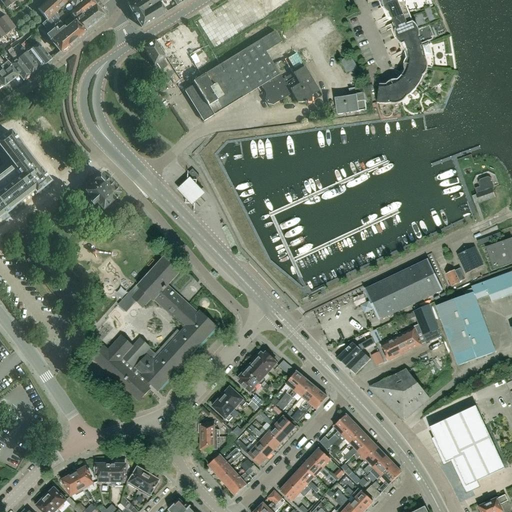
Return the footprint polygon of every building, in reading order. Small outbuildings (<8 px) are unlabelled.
[(14,0),(0,0),(0,1),(6,9),(16,2),(14,0)] [(65,5),(60,0),(47,0),(46,2),(56,13),(63,7),(65,5)] [(86,0),(74,10),(62,20),(60,22),(65,29),(75,21),(96,6),(90,0),(86,0)] [(70,0),(65,5),(63,7),(66,10),(70,6),(74,10),(86,0),(70,0)] [(159,3),(157,0),(141,0),(129,8),(135,18),(159,3)] [(402,0),(400,0),(385,6),(391,22),(409,15),(402,0)] [(46,2),(37,10),(47,21),(53,15),(56,13),(46,2)] [(165,13),(159,3),(135,18),(141,28),(150,22),(150,23),(159,17),(165,13)] [(96,6),(75,21),(84,32),(86,31),(104,16),(96,6)] [(56,13),(53,15),(60,22),(62,20),(56,13)] [(0,28),(6,35),(15,28),(5,15),(0,19),(0,28)] [(47,21),(42,25),(49,34),(46,36),(49,39),(53,45),(60,52),(61,51),(64,51),(66,49),(68,46),(84,32),(75,21),(65,29),(60,22),(53,15),(47,21)] [(409,15),(391,22),(397,37),(415,30),(409,15)] [(176,38),(179,42),(184,39),(185,40),(197,31),(189,21),(175,32),(179,37),(176,38)] [(353,27),(357,36),(363,33),(359,25),(353,27)] [(421,45),(415,30),(397,37),(404,53),(421,45)] [(275,31),(215,68),(193,82),(194,85),(184,91),(203,122),(257,88),(261,86),(279,75),(265,52),(282,42),(275,31)] [(322,33),(312,37),(315,43),(325,39),(322,33)] [(24,42),(21,46),(39,68),(44,64),(44,65),(51,60),(38,44),(30,50),(24,42)] [(180,80),(155,42),(153,43),(153,42),(143,49),(167,88),(180,80)] [(427,43),(421,45),(404,53),(405,59),(405,65),(424,67),(425,63),(425,58),(424,54),(429,53),(427,43)] [(14,51),(9,46),(5,49),(15,61),(10,64),(19,76),(23,81),(31,75),(13,52),(14,51)] [(15,50),(14,51),(13,52),(31,75),(39,68),(21,46),(20,47),(20,46),(19,47),(24,54),(20,57),(15,50)] [(302,64),(296,54),(291,57),(287,59),(287,58),(287,59),(293,69),(302,64)] [(357,68),(350,55),(339,62),(346,74),(357,68)] [(5,64),(0,58),(0,67),(1,68),(11,81),(14,79),(16,80),(18,78),(18,76),(19,76),(10,64),(8,61),(5,64)] [(403,73),(401,76),(416,88),(419,83),(422,77),(424,72),(424,70),(424,67),(405,65),(404,69),(403,73)] [(304,67),(292,74),(295,78),(285,83),(292,94),(297,103),(304,103),(307,103),(311,103),(321,97),(304,67)] [(11,81),(1,68),(0,68),(0,81),(4,87),(11,81)] [(282,80),(279,75),(261,86),(264,92),(267,90),(269,92),(266,94),(266,95),(265,100),(267,104),(269,108),(280,101),(281,101),(292,94),(285,83),(295,78),(292,74),(282,80)] [(396,80),(391,83),(399,101),(400,101),(406,97),(411,93),(416,88),(401,76),(396,80)] [(399,101),(391,83),(387,85),(383,85),(379,85),(376,104),(384,104),(391,103),(399,101)] [(337,115),(366,111),(363,94),(360,88),(348,89),(349,97),(335,99),(336,105),(337,115)] [(0,218),(1,219),(12,210),(13,209),(13,208),(33,193),(35,195),(37,194),(48,185),(50,183),(49,182),(40,171),(39,170),(20,146),(20,145),(20,144),(11,133),(10,132),(0,139),(0,150),(3,154),(1,156),(5,160),(7,159),(13,167),(0,176),(0,218)] [(198,177),(192,169),(187,174),(194,181),(198,177)] [(105,178),(102,175),(94,182),(90,185),(91,186),(85,192),(90,197),(87,199),(93,206),(95,203),(102,211),(103,210),(107,214),(117,205),(113,201),(120,194),(110,183),(110,182),(110,180),(108,178),(106,177),(105,178)] [(189,178),(176,189),(191,205),(204,194),(189,178)] [(476,195),(478,203),(494,197),(491,190),(493,187),(490,179),(487,178),(479,180),(478,183),(479,187),(474,189),(476,195)] [(511,242),(511,241),(485,250),(492,270),(511,263),(511,242)] [(465,274),(482,265),(474,248),(457,256),(465,274)] [(129,291),(117,305),(125,313),(135,302),(142,308),(150,299),(153,301),(153,300),(167,286),(181,270),(165,256),(137,287),(139,289),(133,295),(129,291)] [(364,290),(369,302),(373,309),(379,321),(442,291),(427,260),(364,290)] [(454,271),(445,275),(451,286),(464,279),(462,273),(456,276),(454,271)] [(511,272),(471,288),(471,289),(463,292),(465,296),(435,307),(457,366),(494,353),(475,300),(488,296),(491,302),(511,294),(511,272)] [(107,351),(103,347),(92,358),(138,401),(149,390),(148,388),(151,385),(157,391),(215,328),(199,312),(197,314),(167,286),(153,300),(184,328),(180,333),(177,329),(154,353),(148,348),(149,347),(139,338),(130,348),(127,345),(129,343),(121,335),(107,351)] [(428,305),(413,312),(417,321),(418,324),(418,325),(425,343),(440,336),(428,305)] [(413,327),(414,328),(400,335),(403,341),(405,340),(406,344),(409,351),(421,345),(421,344),(425,343),(418,325),(413,327)] [(369,332),(372,338),(375,344),(381,341),(375,330),(369,332)] [(372,338),(369,332),(366,334),(370,340),(362,344),(365,348),(374,343),(372,339),(372,338)] [(403,341),(400,335),(379,345),(387,361),(397,356),(392,346),(403,341)] [(405,340),(403,341),(392,346),(397,356),(409,351),(406,344),(405,340)] [(346,367),(361,351),(351,342),(336,358),(346,367)] [(361,351),(346,367),(355,374),(369,358),(361,351)] [(375,366),(383,363),(378,352),(371,355),(375,366)] [(256,359),(253,361),(267,373),(271,368),(274,371),(278,366),(290,376),(294,371),(283,361),(278,366),(273,361),(265,353),(263,356),(259,353),(254,358),(256,359)] [(267,373),(253,361),(245,371),(258,383),(260,385),(264,381),(262,379),(267,373)] [(428,399),(405,370),(369,387),(369,388),(403,421),(404,420),(428,399)] [(258,383),(245,371),(243,373),(242,372),(237,377),(240,380),(238,382),(252,395),(256,390),(253,388),(258,383)] [(290,388),(281,399),(276,405),(279,408),(304,378),(296,372),(285,385),(290,388)] [(311,385),(304,378),(279,408),(282,411),(296,394),(301,397),(311,385)] [(305,401),(296,412),(290,418),(294,421),(319,391),(311,385),(301,397),(305,401)] [(229,388),(220,397),(233,409),(238,404),(241,407),(245,403),(229,388)] [(319,391),(294,421),(297,424),(311,406),(316,410),(326,398),(319,391)] [(250,400),(258,408),(262,403),(254,395),(250,400)] [(233,409),(220,397),(212,407),(228,422),(232,417),(229,414),(233,409)] [(457,415),(473,450),(492,442),(475,406),(457,415)] [(331,445),(353,424),(345,415),(333,427),(337,432),(328,441),(324,437),(319,442),(326,450),(331,445)] [(442,422),(458,457),(473,450),(457,415),(442,422)] [(286,436),(275,425),(264,416),(261,419),(272,429),(268,433),(279,444),(286,436)] [(286,436),(294,428),(283,417),(275,425),(286,436)] [(442,422),(426,429),(443,465),(447,463),(458,457),(442,422)] [(200,438),(219,438),(219,431),(214,431),(214,423),(206,423),(206,425),(197,425),(198,434),(200,434),(200,438)] [(361,432),(353,424),(331,445),(335,449),(345,439),(349,444),(361,432)] [(250,425),(247,428),(258,437),(273,451),(279,444),(268,433),(264,437),(255,429),(250,425)] [(258,437),(247,428),(245,431),(255,440),(251,445),(254,448),(266,459),(273,451),(258,437)] [(237,437),(232,433),(228,429),(227,431),(227,438),(237,437)] [(349,444),(353,448),(343,457),(347,461),(354,455),(369,440),(361,432),(349,444)] [(219,438),(200,438),(200,453),(210,452),(210,450),(217,450),(216,444),(219,444),(219,438)] [(266,459),(254,448),(250,452),(237,440),(234,443),(259,466),(266,459)] [(377,448),(369,440),(354,455),(357,458),(360,455),(365,460),(377,448)] [(473,450),(488,482),(506,473),(492,442),(473,450)] [(367,474),(373,468),(385,456),(377,448),(365,460),(369,464),(363,470),(367,474)] [(214,473),(238,452),(235,449),(228,455),(222,460),(219,456),(208,466),(208,468),(210,470),(212,470),(214,473)] [(330,460),(318,449),(310,458),(322,469),(330,460)] [(458,457),(473,489),(488,482),(473,450),(458,457)] [(238,452),(214,473),(217,477),(217,478),(219,480),(220,480),(221,481),(232,471),(229,467),(241,456),(238,452)] [(385,456),(373,468),(380,476),(392,464),(385,456)] [(473,489),(458,457),(447,463),(462,494),(473,489)] [(322,469),(310,458),(302,466),(314,477),(319,472),(332,484),(335,481),(330,476),(322,469)] [(348,476),(352,472),(344,464),(341,468),(344,471),(344,472),(348,476)] [(380,476),(385,481),(378,489),(381,492),(388,485),(401,473),(392,464),(380,476)] [(110,465),(98,465),(96,466),(95,467),(95,471),(96,473),(98,474),(98,482),(110,483),(110,465)] [(110,465),(110,483),(110,487),(110,495),(110,496),(115,496),(115,491),(115,487),(122,487),(122,483),(123,483),(123,474),(125,473),(125,472),(125,467),(124,466),(123,465),(110,465)] [(236,475),(232,471),(221,481),(221,483),(223,485),(224,485),(227,488),(239,478),(249,469),(246,466),(236,475)] [(253,466),(249,469),(239,478),(227,488),(230,491),(230,493),(232,495),(233,495),(234,496),(246,486),(242,482),(252,473),(255,476),(259,471),(253,466)] [(302,466),(295,474),(306,486),(314,492),(317,488),(310,482),(314,477),(302,466)] [(77,472),(73,474),(81,490),(93,483),(88,475),(89,474),(89,472),(87,468),(85,468),(84,468),(83,469),(82,468),(77,471),(77,472)] [(138,469),(137,468),(128,482),(135,486),(134,488),(138,491),(148,475),(144,473),(144,471),(142,469),(140,468),(138,469)] [(333,474),(338,479),(343,473),(339,469),(333,474)] [(360,481),(352,472),(348,476),(356,485),(358,483),(360,481)] [(62,480),(60,481),(65,490),(67,489),(71,496),(79,492),(85,502),(87,501),(84,494),(81,490),(73,474),(68,477),(67,477),(62,479),(62,480)] [(295,474),(287,483),(299,494),(306,486),(295,474)] [(152,477),(148,475),(138,491),(142,493),(143,491),(150,495),(159,481),(158,481),(157,479),(156,477),(154,477),(152,477)] [(299,494),(287,483),(279,491),(291,502),(299,494)] [(375,500),(380,494),(370,486),(366,491),(375,500)] [(365,510),(372,502),(357,488),(353,493),(347,487),(344,491),(353,499),(354,500),(354,499),(365,510)] [(53,488),(51,491),(51,490),(49,490),(43,496),(57,510),(57,511),(66,502),(68,503),(68,504),(75,511),(82,511),(68,498),(66,501),(53,488)] [(353,499),(350,503),(338,491),(336,493),(331,489),(330,491),(337,498),(338,499),(352,511),(363,511),(365,510),(354,499),(354,500),(353,499)] [(88,491),(84,494),(87,501),(92,498),(88,491)] [(262,504),(254,511),(268,511),(270,511),(279,501),(281,499),(273,492),(268,497),(272,500),(270,502),(271,503),(266,508),(262,504)] [(501,511),(502,511),(499,505),(507,501),(504,495),(478,507),(480,511),(501,511)] [(39,503),(36,506),(41,511),(57,511),(58,511),(57,511),(57,510),(43,496),(39,501),(39,503)] [(352,511),(338,499),(337,498),(334,500),(344,509),(341,511),(352,511)] [(324,499),(320,503),(317,506),(321,510),(328,502),(324,499)] [(179,500),(167,511),(168,511),(184,511),(188,509),(190,506),(187,508),(179,500)] [(270,511),(268,511),(272,511),(281,503),(279,501),(270,511)]
